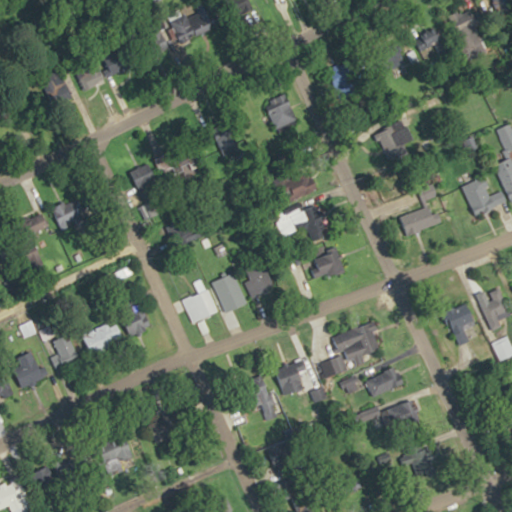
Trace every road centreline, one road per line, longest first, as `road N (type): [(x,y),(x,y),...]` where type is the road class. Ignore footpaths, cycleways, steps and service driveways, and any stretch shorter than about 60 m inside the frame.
road 1 (residential): [(0,444),(511,234)]
road 2 (residential): [(502,511),(280,39)]
road 3 (residential): [(260,511),(90,131)]
road 4 (residential): [(0,175),(359,0)]
road 5 (residential): [(137,243),(0,305)]
